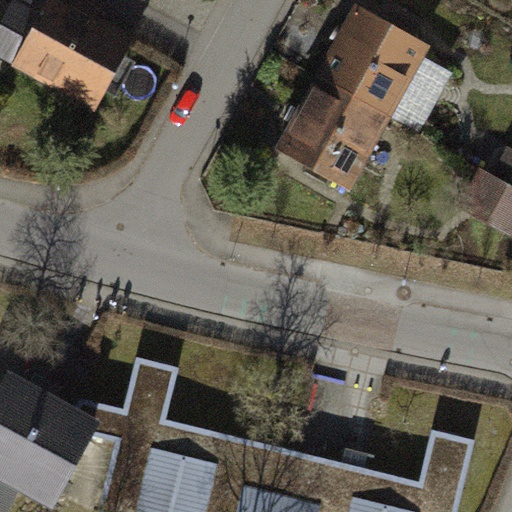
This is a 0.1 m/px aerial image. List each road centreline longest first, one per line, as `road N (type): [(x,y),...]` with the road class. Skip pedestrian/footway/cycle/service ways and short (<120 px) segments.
road 1 (residential): [(511,354),(130,259)]
road 2 (residential): [(130,259),(263,0)]
road 3 (residential): [(130,259),(0,226)]
